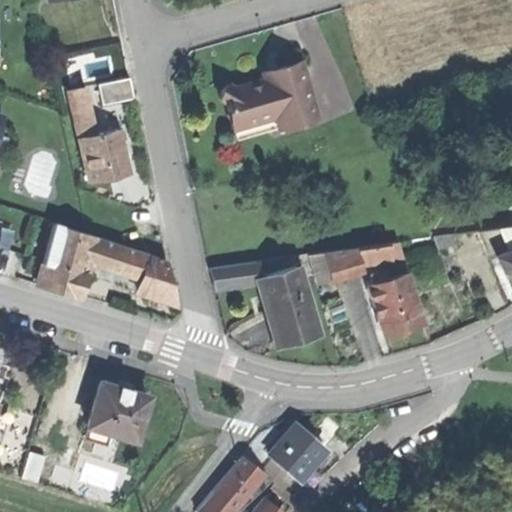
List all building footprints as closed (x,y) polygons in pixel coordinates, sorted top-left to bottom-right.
[(279,76),(270,79),(284,128),(315,119),(299,62),(276,69),(279,76)] [(261,73),(263,81),(270,79),(279,76),(276,69),(268,71),(261,73)] [(96,85),(101,105),(133,98),(128,78),(96,85)] [(284,128),(270,79),(263,81),(233,89),(227,87),(220,92),(220,100),(226,105),(233,129),(274,118),(277,130),(284,128)] [(67,91),(78,139),(92,135),(81,88),(67,91)] [(87,182),(126,174),(121,152),(117,130),(92,135),(78,139),(87,182)] [(0,234),(0,236),(14,240),(22,215),(8,210),(0,234)] [(14,240),(38,248),(46,223),(22,215),(14,240)] [(50,233),(90,245),(92,238),(93,236),(53,224),(50,233)] [(511,226),(475,232),(488,259),(494,256),(511,248),(511,226)] [(54,289),(76,296),(87,258),(90,245),(50,233),(35,284),(54,289)] [(437,248),(452,245),(448,235),(433,238),(437,248)] [(112,244),(92,238),(90,245),(87,258),(107,263),(112,244)] [(397,243),(387,244),(390,261),(399,259),(397,243)] [(148,254),(112,244),(107,263),(142,274),(148,254)] [(357,265),(390,261),(387,244),(355,248),(357,265)] [(358,273),(357,265),(355,248),(320,253),(329,282),(358,273)] [(511,289),(511,248),(494,256),(501,271),(510,291),(511,289)] [(165,260),(148,254),(142,274),(136,292),(175,306),(165,260)] [(494,274),(501,271),(494,256),(488,259),(494,274)] [(254,261),(235,265),(238,277),(257,274),(254,261)] [(212,290),(239,285),(238,277),(235,265),(208,269),(212,290)] [(266,314),(273,342),(297,336),(298,341),(314,337),(295,269),(256,279),(262,299),(266,314)] [(369,276),(373,286),(386,282),(383,272),(369,276)] [(401,330),(420,323),(405,276),(386,282),(373,286),(366,288),(382,336),(401,330)] [(299,342),(298,341),(297,336),(273,342),(266,314),(261,315),(270,350),(299,342)] [(97,383),(84,426),(86,427),(109,433),(114,435),(133,440),(145,397),(127,392),(128,390),(121,388),(115,386),(115,388),(97,383)] [(324,416),(316,426),(329,437),(337,427),(324,416)] [(268,457),(294,479),(307,464),(320,448),(307,437),(291,424),(285,431),(281,437),(265,455),(268,457)] [(316,426),(307,437),(320,448),(329,437),(316,426)] [(108,438),(109,433),(86,427),(82,441),(105,447),(108,438)] [(257,470),(268,457),(265,455),(281,437),(272,429),(259,436),(240,455),(257,470)] [(42,458),(26,453),(18,479),(35,484),(42,458)] [(205,496),(224,511),(226,511),(260,472),(257,470),(240,455),(218,481),(205,496)] [(314,470),(307,464),(294,479),(302,485),(314,470)] [(273,484),(269,488),(289,505),(293,501),(273,484)] [(168,493),(179,499),(183,494),(171,487),(168,493)] [(194,511),(224,511),(205,496),(193,511),(194,511)] [(273,511),(262,502),(253,511),(273,511)]
